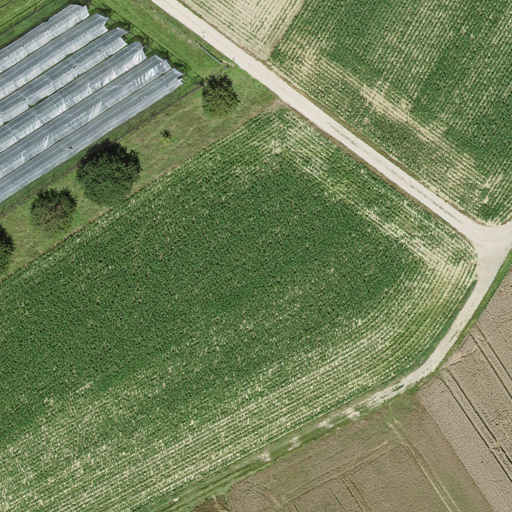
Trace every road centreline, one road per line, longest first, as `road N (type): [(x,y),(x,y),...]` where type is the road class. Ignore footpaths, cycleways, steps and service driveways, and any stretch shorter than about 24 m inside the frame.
road 1 (track): [(511,242),(430,366),(164,511)]
road 2 (track): [(156,0),(503,256)]
